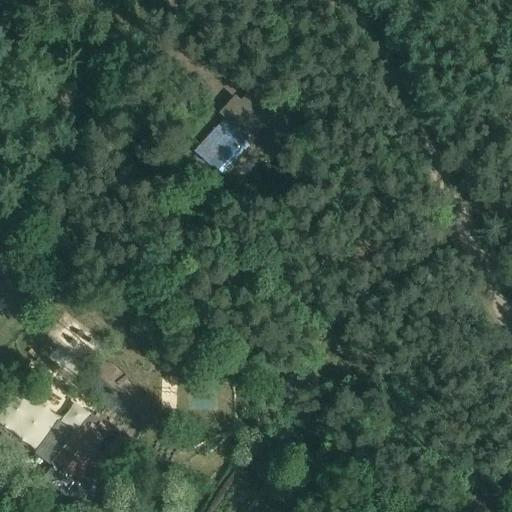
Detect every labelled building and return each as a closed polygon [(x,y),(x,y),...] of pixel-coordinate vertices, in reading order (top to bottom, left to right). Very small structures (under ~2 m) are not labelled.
[(224,120),(195,152),(234,187),(261,157),(268,164),(300,129),(256,88),(242,103),(236,97),(219,116),(224,120)] [(208,175),(196,188),(219,208),(230,195),(208,175)] [(187,195),(178,207),(191,216),(200,204),(187,195)] [(192,226),(168,207),(153,226),(177,245),(192,226)] [(54,273),(40,290),(54,301),(68,284),(54,273)] [(0,425),(37,452),(35,455),(53,468),(43,482),(79,507),(94,489),(80,478),(91,463),(101,470),(107,461),(96,451),(104,439),(110,443),(119,431),(94,412),(89,417),(78,408),(63,426),(58,422),(60,419),(13,386),(0,404),(0,425)] [(120,435),(107,455),(121,464),(126,456),(142,467),(150,455),(120,435)]
